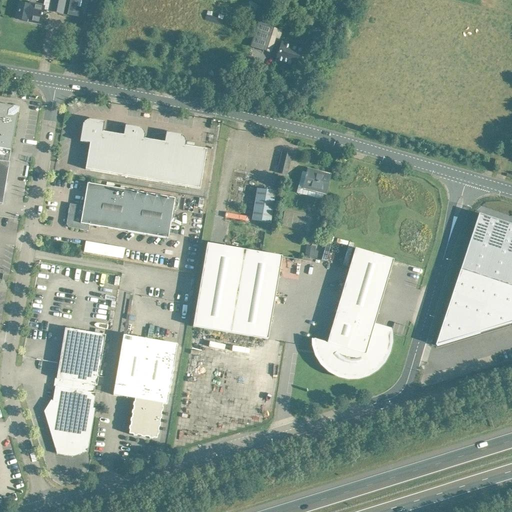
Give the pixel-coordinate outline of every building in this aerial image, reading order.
[(18,10),(16,20),(27,22),(27,20),(41,23),(43,10),(49,11),(49,12),(63,15),(65,5),(65,3),(65,0),(51,0),(50,0),(44,0),(43,7),(30,4),(29,6),(20,4),(18,10)] [(65,0),(65,3),(63,15),(86,20),(90,0),(65,0)] [(253,47),(262,51),(270,53),(275,39),(280,40),(282,31),(260,24),(253,47)] [(310,45),(316,48),(322,37),(316,34),(310,45)] [(276,62),(294,68),(296,61),(301,63),(305,51),(282,43),(279,52),(276,62)] [(0,149),(10,151),(10,152),(18,113),(18,112),(15,108),(14,107),(0,104),(0,149)] [(166,133),(164,143),(144,139),(145,134),(143,134),(140,131),(141,129),(125,126),(123,136),(103,132),(104,123),(89,120),(88,122),(85,124),(83,124),(80,142),(90,144),(85,170),(200,190),(206,150),(185,146),(186,141),(184,141),(181,138),(182,136),(166,133)] [(281,154),(276,174),(286,176),(291,156),(281,154)] [(0,203),(2,204),(9,163),(0,161),(0,203)] [(322,175),(307,171),(305,181),(302,195),(323,201),(330,175),(322,173),(322,175)] [(168,239),(175,199),(87,184),(83,207),(69,204),(68,214),(69,214),(68,220),(70,222),(67,224),(69,228),(72,226),(74,228),(79,229),(79,230),(88,232),(89,226),(168,239)] [(257,190),(252,221),(270,224),(275,193),(257,190)] [(462,272),(437,346),(511,323),(511,225),(481,215),(462,272)] [(207,244),(193,327),(268,340),(282,257),(207,244)] [(390,343),(389,333),(373,329),(393,260),(355,249),(327,343),(313,339),(313,340),(314,340),(314,346),(317,356),(322,364),(329,371),(338,375),(348,378),(358,378),(368,375),(376,369),(383,362),(387,354),(390,343)] [(86,451),(92,416),(95,394),(93,394),(95,386),(97,386),(105,336),(65,329),(56,379),(58,380),(57,388),(55,387),(52,402),(46,413),(58,453),(72,455),(86,451)] [(135,399),(129,435),(157,439),(163,404),(167,405),(177,345),(123,336),(113,396),(135,399)]
